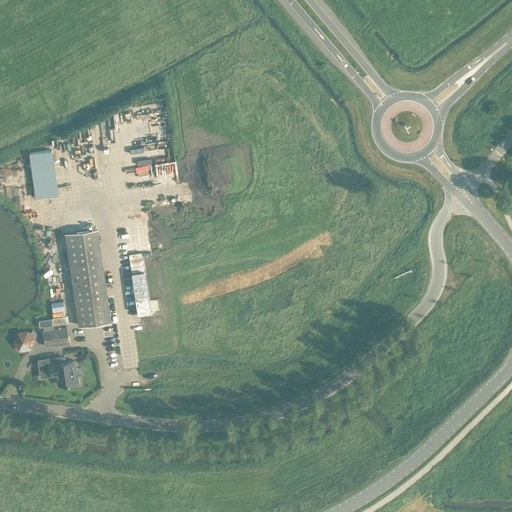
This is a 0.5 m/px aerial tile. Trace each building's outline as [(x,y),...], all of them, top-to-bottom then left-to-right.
[(105,122),(92,125),(95,138),(108,136),(105,122)] [(146,226),(138,226),(139,237),(147,236),(146,226)] [(105,321),(92,230),(66,233),(79,325),(105,321)] [(138,314),(150,312),(144,270),(132,272),(138,314)] [(476,314),(482,327),(488,324),(483,311),(476,314)] [(67,320),(65,313),(51,316),(52,323),(67,320)] [(464,337),(482,329),(477,318),(459,325),(464,337)] [(43,325),(44,330),(46,346),(69,343),(67,327),(50,330),(49,324),(43,325)] [(13,342),(20,351),(31,350),(35,339),(36,336),(33,326),(27,327),(28,331),(18,332),(13,342)] [(460,335),(455,338),(462,351),(467,348),(460,335)] [(448,364),(459,357),(452,345),(441,352),(448,364)] [(42,353),(33,356),(39,378),(49,375),(42,353)] [(485,354),(463,362),(472,386),(494,377),(485,354)] [(58,371),(57,361),(47,361),(47,372),(58,371)] [(74,361),(59,363),(62,384),(77,382),(74,361)] [(150,373),(142,374),(142,381),(151,380),(150,373)]
